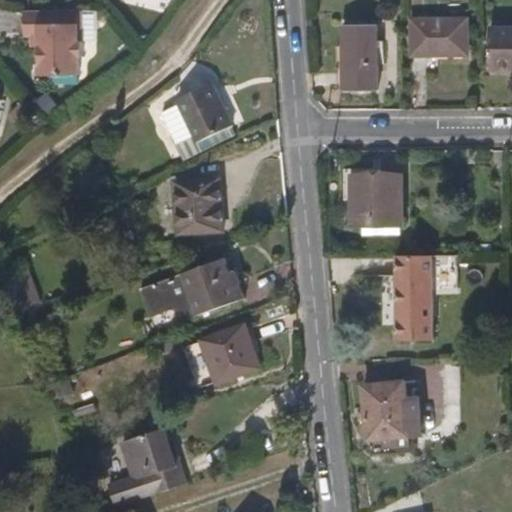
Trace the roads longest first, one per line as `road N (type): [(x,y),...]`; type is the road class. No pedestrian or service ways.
road 1 (residential): [(335,511),(300,131)]
road 2 (track): [(0,190),(153,71),(212,0)]
road 3 (residential): [(511,130),(300,131)]
road 4 (residential): [(300,131),(286,0)]
